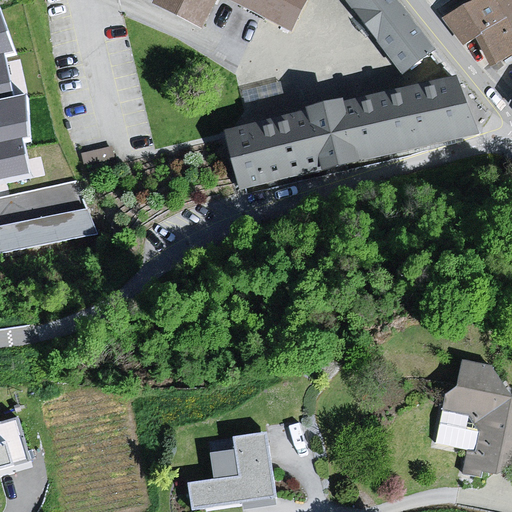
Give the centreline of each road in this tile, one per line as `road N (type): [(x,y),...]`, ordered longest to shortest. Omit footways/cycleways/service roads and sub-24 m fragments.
road 1 (residential): [(511,139),(238,221),(75,324),(0,341)]
road 2 (unclassified): [(414,0),(511,120)]
